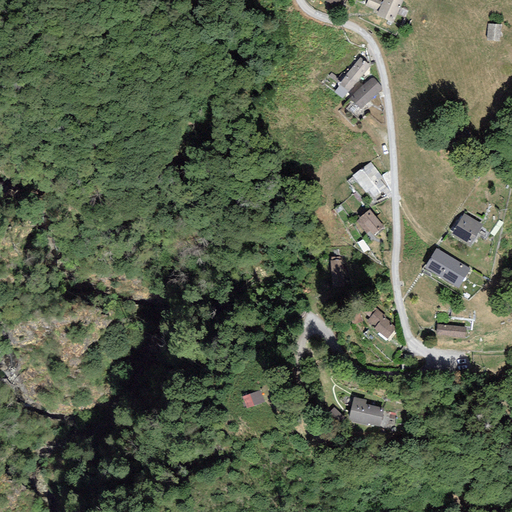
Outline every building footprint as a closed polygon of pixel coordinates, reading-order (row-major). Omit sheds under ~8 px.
[(326,0),(340,10),(347,0),(326,0)] [(383,0),(371,0),(369,6),(380,10),(384,0),(383,0)] [(511,4),(498,3),(497,20),(511,21),(511,4)] [(491,25),(489,43),(502,44),(504,27),(491,25)] [(345,76),(356,84),(370,67),(360,58),(345,76)] [(356,84),(345,76),(341,72),(338,77),(330,71),(323,80),(344,97),(356,84)] [(381,88),(369,78),(349,101),(361,111),(381,88)] [(382,178),(370,163),(353,177),(367,195),(370,193),(374,198),(386,189),(379,181),(382,178)] [(385,228),(369,211),(356,223),(367,234),(369,232),(374,238),(385,228)] [(483,226),(464,214),(451,237),(470,248),(483,226)] [(470,270),(436,249),(424,269),(458,289),(470,270)] [(343,261),(331,262),(334,293),(346,292),(343,261)] [(389,319),(376,309),(366,322),(374,329),(374,330),(387,340),(396,329),(390,324),(391,323),(388,321),(389,319)] [(466,327),(437,324),(436,336),(465,339),(466,327)] [(251,399),(252,408),(264,408),(264,398),(251,399)] [(366,401),(353,398),(348,422),(380,429),(384,409),(365,406),(366,401)]
